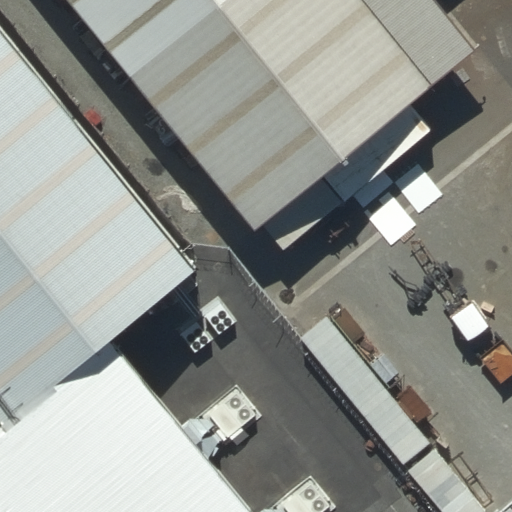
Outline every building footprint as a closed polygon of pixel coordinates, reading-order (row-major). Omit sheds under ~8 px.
[(69,0),(260,230),(472,57),(424,0),(69,0)] [(0,427),(10,440),(209,281),(0,26),(0,427)] [(405,470),(433,446),(329,319),(299,341),(405,470)] [(272,511),(163,380),(0,511),(272,511)] [(0,427),(0,448),(10,440),(0,427)] [(486,511),(433,446),(405,470),(439,511),(486,511)]
